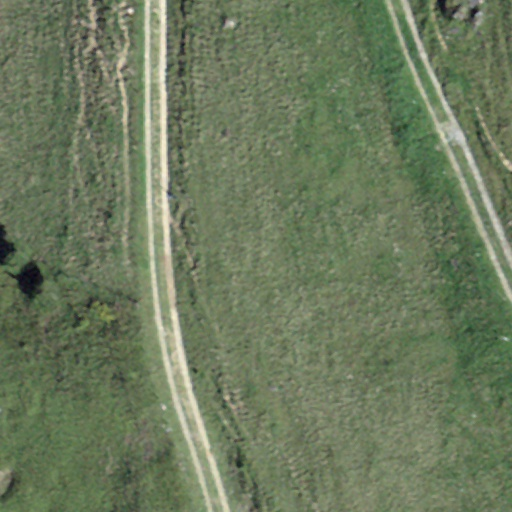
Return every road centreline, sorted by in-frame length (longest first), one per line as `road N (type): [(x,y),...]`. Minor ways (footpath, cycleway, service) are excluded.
road 1 (track): [(219,511),(176,390),(165,320),(151,186),(152,0)]
road 2 (track): [(394,0),(511,278)]
